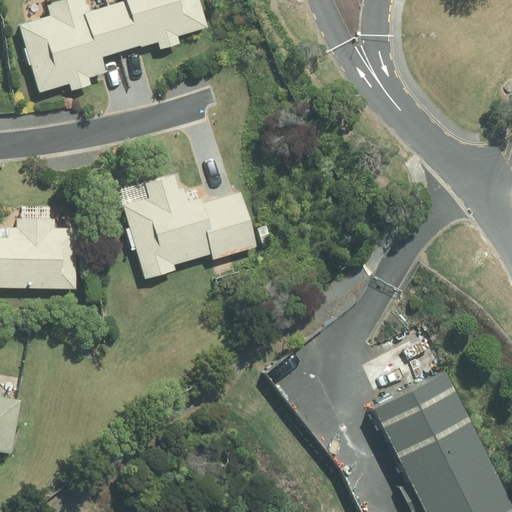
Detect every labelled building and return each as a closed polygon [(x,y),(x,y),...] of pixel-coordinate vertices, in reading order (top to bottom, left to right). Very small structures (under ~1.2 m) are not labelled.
[(49,0),(53,12),(20,22),(39,89),(71,80),(73,87),(89,83),(87,75),(106,70),(101,54),(207,24),(200,0),(115,0),(90,7),(88,0),(49,0)] [(124,203),(146,276),(176,268),(174,260),(210,250),(212,257),(255,245),(239,191),(188,205),(178,171),(143,181),(148,196),(124,203)] [(0,282),(76,284),(77,226),(52,226),(53,216),(9,215),(8,232),(0,232),(0,282)] [(511,511),(511,498),(447,365),(373,401),(397,451),(410,476),(400,481),(414,511),(419,511),(427,508),(428,511),(511,511)] [(0,448),(11,450),(20,395),(3,392),(4,385),(0,384),(0,448)] [(355,455),(338,463),(355,497),(372,488),(355,455)]
